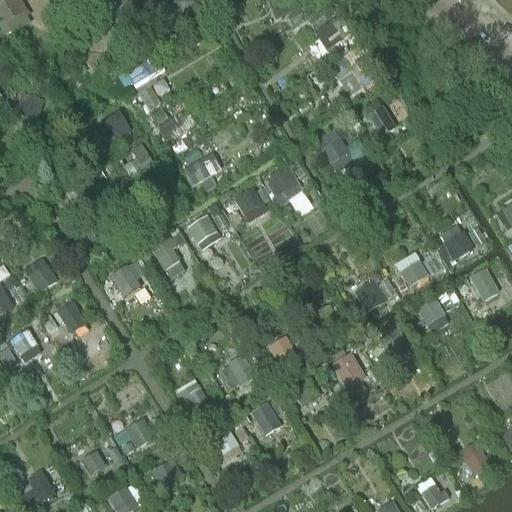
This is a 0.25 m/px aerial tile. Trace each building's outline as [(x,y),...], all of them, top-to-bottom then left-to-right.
[(11,0),(0,6),(0,13),(8,26),(23,18),(11,0)] [(192,20),(191,0),(119,0),(120,23),(192,20)] [(299,10),(295,0),(274,0),(267,3),(274,22),(299,10)] [(342,19),(333,25),(339,35),(348,29),(342,19)] [(340,45),(328,26),(313,36),(325,54),(340,45)] [(379,79),(369,61),(356,69),(367,87),(379,79)] [(0,86),(8,81),(0,67),(0,86)] [(135,92),(151,83),(141,67),(132,72),(130,69),(124,74),(135,92)] [(149,110),(160,106),(155,91),(144,95),(149,110)] [(21,96),(14,117),(37,124),(44,104),(21,96)] [(387,118),(381,109),(366,118),(378,138),(393,129),(387,118)] [(109,141),(127,130),(117,114),(100,124),(109,141)] [(167,146),(185,136),(175,119),(157,130),(167,146)] [(349,157),(339,140),(319,152),(329,169),(349,157)] [(152,168),(145,156),(129,166),(136,178),(152,168)] [(189,185),(204,177),(198,164),(182,172),(189,185)] [(298,187),(287,169),(266,182),(277,199),(298,187)] [(168,207),(157,188),(138,200),(149,219),(168,207)] [(266,215),(251,191),(233,203),(248,226),(266,215)] [(290,200),(301,217),(314,209),(303,192),(290,200)] [(511,230),(511,207),(502,214),(511,231),(511,230)] [(216,235),(206,219),(187,231),(197,247),(216,235)] [(474,252),(463,234),(442,246),(452,264),(474,252)] [(179,265),(171,253),(175,251),(168,241),(150,253),(163,275),(179,265)] [(428,279),(419,263),(398,274),(408,291),(428,279)] [(56,286),(46,268),(26,279),(36,297),(56,286)] [(140,290),(127,269),(109,281),(122,301),(140,290)] [(476,308),(499,296),(487,273),(470,282),(474,290),(468,293),(476,308)] [(386,301),(397,298),(392,281),(380,284),(386,301)] [(366,316),(386,303),(377,288),(374,283),(352,295),(366,316)] [(0,317),(16,308),(1,284),(0,284),(0,317)] [(25,302),(19,291),(10,296),(17,307),(25,302)] [(445,318),(436,302),(416,314),(425,329),(445,318)] [(86,328),(72,305),(56,315),(71,338),(86,328)] [(321,341),(341,330),(331,313),(311,324),(321,341)] [(409,352),(398,331),(378,343),(389,363),(409,352)] [(28,333),(9,344),(18,359),(36,348),(28,333)] [(277,367),(296,356),(286,339),(267,350),(277,367)] [(374,345),(365,351),(372,363),(381,357),(374,345)] [(240,390),(257,380),(244,357),(227,367),(240,390)] [(347,359),(332,367),(343,385),(357,377),(347,359)] [(305,383),(294,390),(300,399),(311,393),(305,383)] [(201,390),(183,401),(192,417),(211,406),(201,390)] [(279,427),(266,406),(250,415),(262,436),(279,427)] [(167,434),(158,419),(147,426),(156,440),(167,434)] [(135,453),(154,442),(142,422),(123,433),(135,453)] [(238,450),(227,429),(208,441),(220,461),(238,450)] [(511,430),(501,438),(511,453),(511,430)] [(214,455),(208,443),(198,449),(205,461),(214,455)] [(474,479),(491,468),(489,465),(492,463),(488,456),(484,458),(475,444),(458,455),(474,479)] [(104,472),(94,454),(80,462),(90,481),(104,472)] [(182,478),(173,462),(149,476),(158,491),(182,478)] [(40,505),(54,497),(42,479),(29,487),(40,505)] [(430,511),(448,500),(444,493),(439,496),(435,489),(421,498),(430,511)] [(136,511),(137,511),(125,491),(107,501),(113,511),(136,511)]
